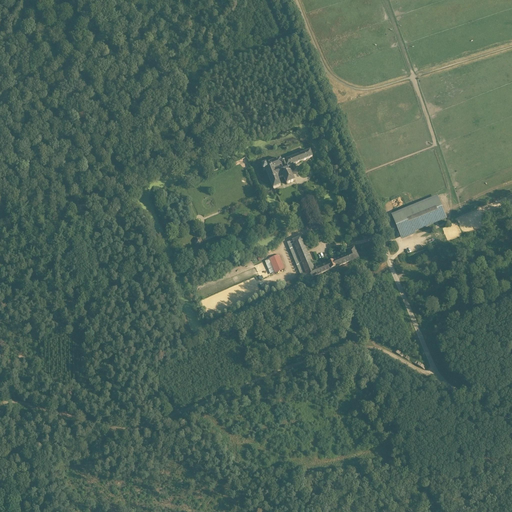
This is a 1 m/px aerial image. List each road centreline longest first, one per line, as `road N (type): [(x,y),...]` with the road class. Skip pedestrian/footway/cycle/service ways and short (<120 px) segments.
road 1 (track): [(0,405),(130,429),(352,346),(378,348),(438,381)]
road 2 (track): [(279,0),(438,381)]
road 3 (track): [(294,36),(25,144),(0,127)]
road 4 (track): [(297,182),(323,246),(379,238)]
